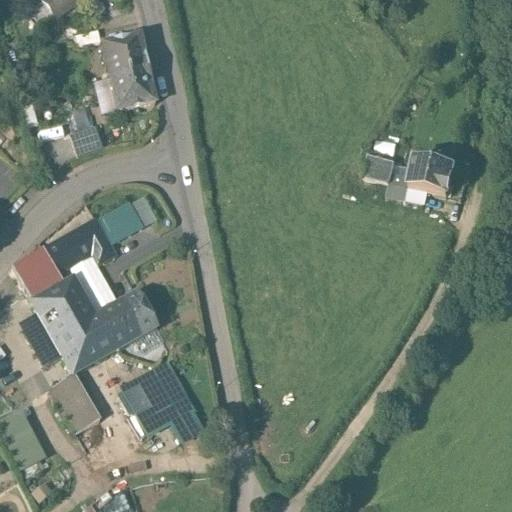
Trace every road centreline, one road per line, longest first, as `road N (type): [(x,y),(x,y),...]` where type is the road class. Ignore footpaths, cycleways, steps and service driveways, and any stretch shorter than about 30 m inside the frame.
road 1 (residential): [(242,511),(227,375),(182,164)]
road 2 (residential): [(182,164),(84,182),(54,200),(0,258)]
road 3 (residential): [(182,164),(143,0)]
